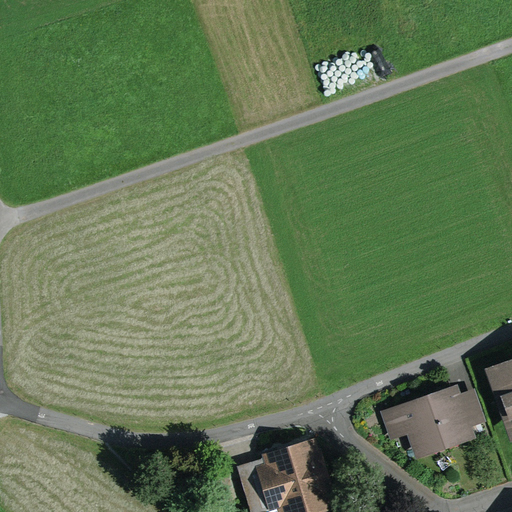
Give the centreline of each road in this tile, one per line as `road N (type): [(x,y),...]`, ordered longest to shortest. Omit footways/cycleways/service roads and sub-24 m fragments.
road 1 (track): [(0,217),(511,41)]
road 2 (residential): [(0,405),(148,439),(202,439),(316,408)]
road 3 (residential): [(316,408),(354,447),(436,505),(511,496)]
road 4 (residential): [(316,408),(511,330)]
